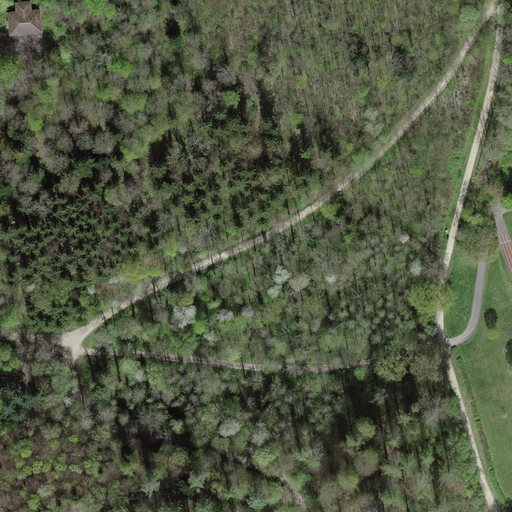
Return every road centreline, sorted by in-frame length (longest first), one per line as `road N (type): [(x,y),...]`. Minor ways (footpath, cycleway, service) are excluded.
road 1 (track): [(494,0),(447,78),(340,189),(100,317),(69,344)]
road 2 (track): [(492,506),(442,344),(440,294),(483,114),(500,0)]
road 3 (track): [(442,344),(363,363),(276,368),(109,356),(69,344)]
road 4 (track): [(300,511),(278,482),(98,420),(80,403),(67,366)]
road 5 (track): [(93,511),(144,498),(297,499)]
